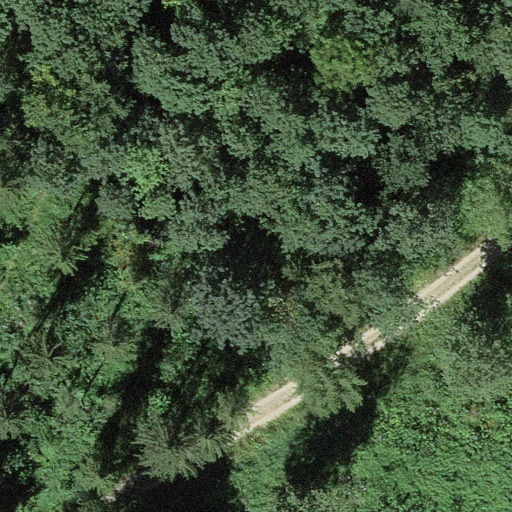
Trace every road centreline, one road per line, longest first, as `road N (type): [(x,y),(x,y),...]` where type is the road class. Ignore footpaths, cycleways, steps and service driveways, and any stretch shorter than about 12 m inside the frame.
road 1 (track): [(511,218),(174,491),(117,511)]
road 2 (track): [(0,260),(100,85),(119,0)]
